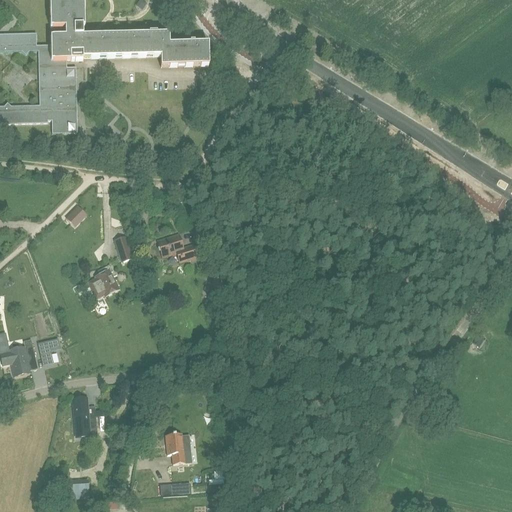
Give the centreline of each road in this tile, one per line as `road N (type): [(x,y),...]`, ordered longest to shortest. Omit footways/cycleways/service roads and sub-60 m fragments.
road 1 (unclassified): [(0,404),(142,377),(373,362),(427,374)]
road 2 (track): [(511,225),(183,189)]
road 3 (residential): [(283,48),(262,75),(168,76),(139,65),(86,65)]
road 4 (primary): [(453,154),(283,48)]
road 5 (track): [(183,189),(0,164)]
road 6 (unclassified): [(352,511),(427,374)]
road 7 (track): [(183,189),(262,75)]
road 8 (unclassified): [(427,374),(511,264)]
road 9 (track): [(93,176),(0,266)]
